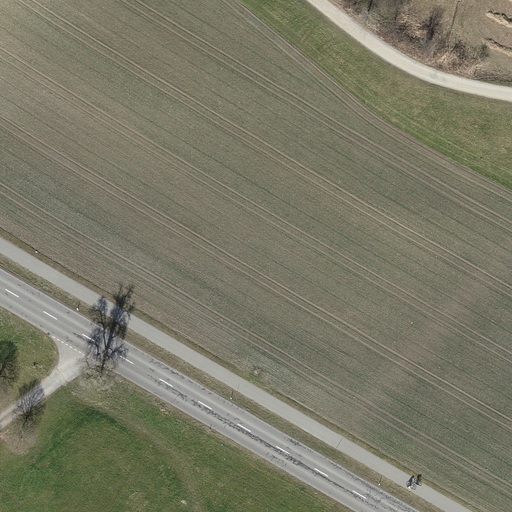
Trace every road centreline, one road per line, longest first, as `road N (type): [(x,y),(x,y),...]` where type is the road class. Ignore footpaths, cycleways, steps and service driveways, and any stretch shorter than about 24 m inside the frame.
road 1 (tertiary): [(389,511),(0,286)]
road 2 (track): [(511,95),(389,58),(316,0)]
road 3 (track): [(93,340),(71,371),(0,420)]
